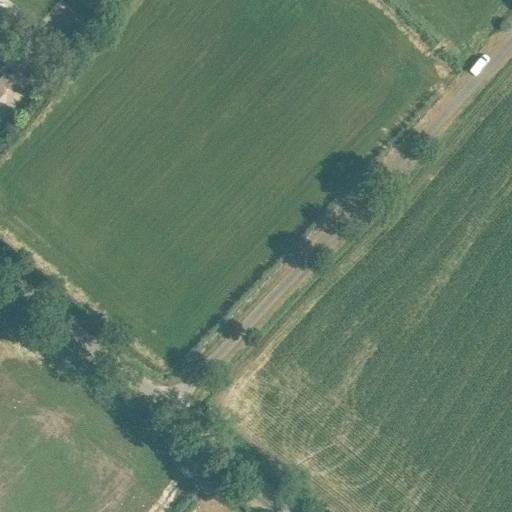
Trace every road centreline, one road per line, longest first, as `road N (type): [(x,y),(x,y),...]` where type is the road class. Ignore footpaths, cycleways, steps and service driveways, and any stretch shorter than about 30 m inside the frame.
road 1 (unclassified): [(167,407),(511,37)]
road 2 (unclassified): [(167,407),(0,268)]
road 3 (unclassified): [(290,511),(167,407)]
